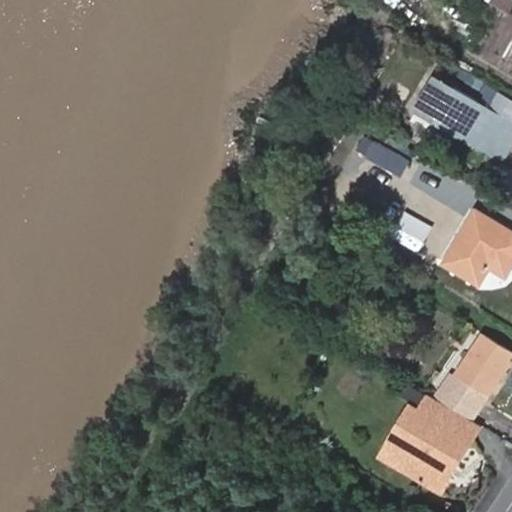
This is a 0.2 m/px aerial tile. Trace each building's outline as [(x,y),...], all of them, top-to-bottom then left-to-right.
[(511,10),(511,0),(492,0),(511,11),(511,10)] [(511,65),(511,23),(500,17),(483,50),(511,65)] [(511,147),(511,119),(438,75),(417,109),(438,122),(430,135),(466,157),(474,144),(503,162),(511,147)] [(359,170),(395,188),(410,157),(374,139),(359,170)] [(333,215),(358,230),(372,206),(347,192),(333,215)] [(498,263),(509,269),(511,263),(511,229),(481,211),(450,264),(485,285),(493,272),(498,263)] [(503,278),(509,269),(498,263),(493,272),(503,278)] [(248,300),(248,301),(259,282),(258,282),(248,300)] [(310,325),(274,303),(264,320),(300,342),(310,325)] [(511,347),(488,332),(481,343),(511,362),(511,347)] [(382,340),(374,353),(387,361),(395,348),(382,340)] [(511,363),(511,362),(481,343),(462,375),(457,373),(443,396),(479,418),(511,363)] [(414,357),(406,352),(398,366),(407,370),(414,357)] [(479,418),(443,396),(437,392),(427,410),(433,413),(415,442),(402,434),(388,457),(446,493),(488,423),(479,418)] [(433,413),(427,410),(420,405),(402,434),(415,442),(433,413)]
